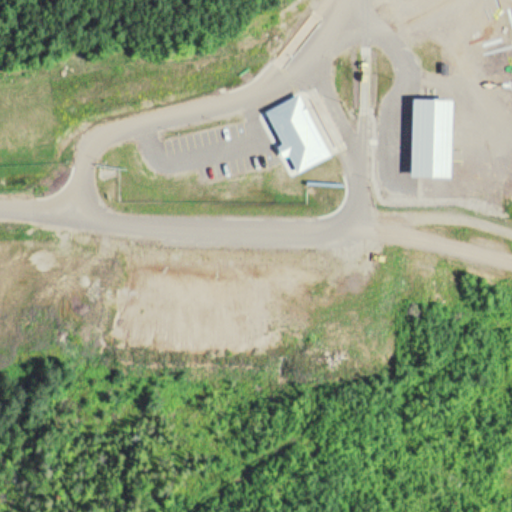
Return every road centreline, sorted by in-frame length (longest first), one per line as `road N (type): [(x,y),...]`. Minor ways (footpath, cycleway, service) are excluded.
road 1 (track): [(0,211),(100,207),(266,161)]
road 2 (track): [(511,251),(325,213),(266,161)]
